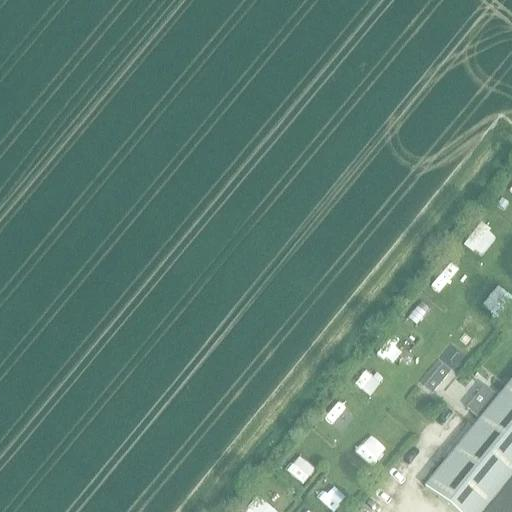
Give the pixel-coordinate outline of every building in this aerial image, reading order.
[(451,291),(464,272),(443,257),(430,276),(451,291)] [(410,299),(400,311),(416,324),(426,312),(410,299)] [(454,328),(445,340),(455,348),(464,337),(454,328)] [(431,395),(449,372),(441,365),(422,388),(431,395)] [(511,511),(511,380),(497,399),(483,387),(465,409),(479,421),(424,489),(452,511),(511,511)] [(376,453),(391,436),(374,421),(359,439),(376,453)] [(290,462),(310,469),(317,450),(296,443),(290,462)] [(261,485),(245,504),(254,511),(276,511),(283,504),(261,485)]
